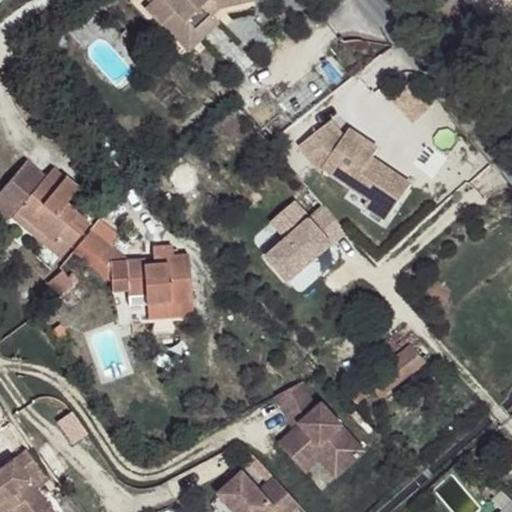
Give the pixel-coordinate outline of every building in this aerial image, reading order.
[(150,0),(152,2),(144,8),(163,27),(177,14),(199,35),(215,23),(212,18),(222,10),(256,1),(255,0),(150,0)] [(221,27),(215,23),(199,35),(177,14),(163,27),(186,56),(221,27)] [(487,66),(466,42),(449,58),(469,80),(487,66)] [(333,122),(302,146),(321,172),(325,169),(370,199),(366,206),(389,222),(413,186),(373,160),(379,150),(351,131),(346,139),(333,122)] [(24,167),(7,191),(27,206),(45,181),(24,167)] [(70,248),(89,222),(65,206),(77,188),(52,171),(45,181),(27,206),(7,191),(0,199),(0,235),(3,238),(18,218),(52,245),(57,239),(70,248)] [(290,240),(270,258),(291,282),(347,233),(326,210),(313,222),(297,204),(275,222),(290,240)] [(52,245),(18,218),(13,226),(61,261),(70,248),(57,239),(52,245)] [(108,260),(84,242),(70,262),(105,290),(109,305),(122,304),(124,306),(139,305),(141,313),(161,314),(191,307),(184,260),(163,262),(164,270),(140,273),(140,268),(109,270),(108,260)] [(139,305),(124,306),(124,315),(140,315),(139,305)] [(191,307),(161,314),(164,325),(193,321),(191,307)] [(428,355),(416,344),(348,398),(357,411),(428,355)] [(291,424),(275,438),(295,461),(317,442),(339,467),(362,447),(319,399),(314,404),(302,380),(276,396),(291,424)] [(317,442),(295,461),(302,469),(316,456),(332,474),(339,467),(317,442)] [(7,462),(0,467),(0,479),(10,492),(23,482),(7,462)] [(294,511),(297,510),(273,482),(258,496),(241,477),(216,499),(228,511),(294,511)] [(0,511),(6,511),(7,511),(6,511),(45,511),(23,482),(10,492),(0,479),(0,511)] [(511,511),(511,503),(499,493),(491,506),(498,511),(511,511)]
